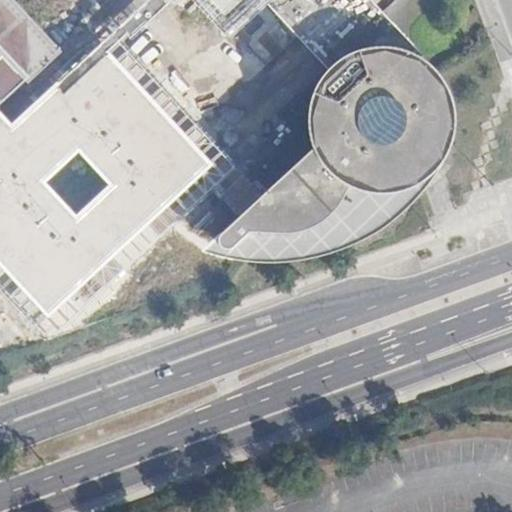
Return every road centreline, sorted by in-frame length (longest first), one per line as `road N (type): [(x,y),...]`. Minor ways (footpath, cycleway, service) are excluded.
road 1 (secondary): [(0,495),(511,309)]
road 2 (secondary): [(511,256),(0,441)]
